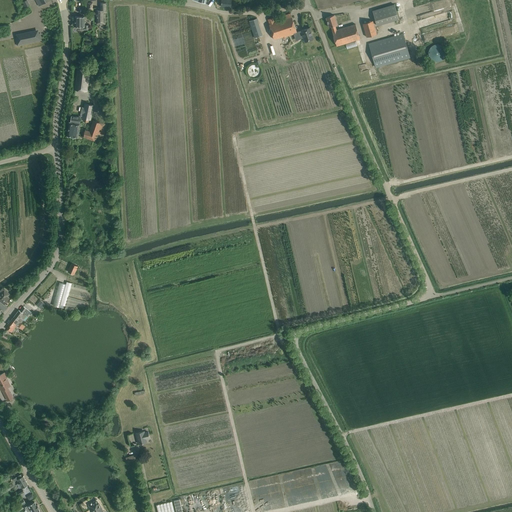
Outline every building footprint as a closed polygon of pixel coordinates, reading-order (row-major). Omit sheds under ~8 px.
[(106,3),(101,3),(101,10),(96,9),(96,22),(105,22),(105,12),(106,12),(106,3)] [(372,10),(377,25),(399,19),(394,4),(372,10)] [(293,32),(295,39),(298,38),(296,32),(297,31),(292,16),(291,16),(290,13),(284,15),(285,18),(275,22),(273,17),(268,19),(269,24),(274,39),(293,32)] [(334,15),(331,16),(326,17),(329,27),(331,26),(333,31),(332,31),(337,46),(360,38),(356,24),(337,30),(336,25),(337,25),(336,20),(335,18),(334,15)] [(82,26),(82,29),(88,29),(88,26),(89,26),(89,25),(85,25),(85,16),(75,16),(75,26),(82,26)] [(249,21),(255,38),(262,35),(257,18),(249,21)] [(376,34),(372,21),(362,24),(367,37),(376,34)] [(301,30),(305,41),(313,39),(310,27),(301,30)] [(16,38),(17,45),(42,40),(40,33),(35,34),(34,31),(35,31),(35,30),(18,34),(18,37),(16,38)] [(410,57),(403,33),(369,43),(376,67),(410,57)] [(75,90),(80,90),(87,91),(89,75),(87,74),(88,70),(78,68),(75,90)] [(82,107),(80,116),(82,116),(82,118),(84,118),(84,122),(88,122),(88,119),(90,120),(93,105),(85,103),(84,107),(82,107)] [(67,136),(72,137),(78,137),(81,118),(82,118),(82,116),(80,116),(78,116),(78,117),(71,116),(70,122),(69,122),(67,136)] [(107,125),(105,124),(93,120),(90,131),(86,129),(85,131),(84,137),(96,141),(98,134),(103,136),(107,125)] [(72,263),(68,271),(74,274),(78,266),(72,263)] [(67,281),(59,307),(71,310),(72,307),(77,309),(78,306),(84,307),(90,288),(67,281)] [(7,299),(8,297),(7,296),(10,294),(4,289),(0,294),(0,300),(4,304),(8,299),(7,299)] [(19,310),(14,316),(21,322),(26,315),(27,316),(29,313),(30,314),(32,312),(23,306),(21,309),(22,310),(21,311),(19,310)] [(7,328),(11,331),(12,332),(17,325),(18,326),(22,329),(25,325),(21,322),(14,316),(8,324),(9,325),(7,328)] [(7,377),(4,372),(0,374),(0,386),(2,390),(2,389),(8,400),(13,398),(7,387),(10,386),(6,378),(7,377)] [(144,431),(141,432),(136,433),(138,443),(147,441),(146,438),(149,438),(148,431),(144,432),(144,431)] [(21,474),(16,477),(10,480),(12,483),(17,479),(22,488),(28,484),(23,476),(22,476),(21,474)] [(103,511),(97,499),(95,500),(92,502),(91,502),(91,503),(89,504),(92,511),(103,511)] [(39,511),(40,511),(38,508),(39,508),(37,504),(36,505),(34,501),(32,503),(32,502),(31,503),(25,507),(27,511),(29,511),(31,510),(32,511),(39,511)] [(174,511),(172,501),(161,503),(156,505),(157,511),(174,511)]
